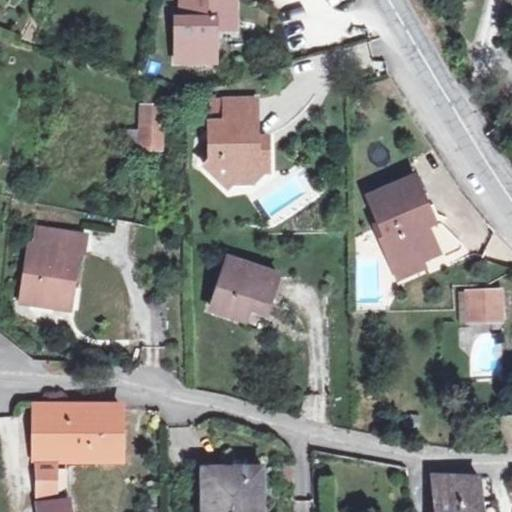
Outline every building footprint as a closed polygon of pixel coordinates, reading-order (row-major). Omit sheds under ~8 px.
[(219,60),(218,27),(218,18),(237,18),(237,0),(183,0),(184,17),(179,17),(179,60),(219,60)] [(237,28),(237,18),(218,18),(218,27),(237,28)] [(227,99),(227,115),(258,114),(258,99),(227,99)] [(141,146),(162,146),(163,106),(142,106),(141,146)] [(258,149),(258,137),(258,114),(227,115),(227,120),(211,120),(210,162),(206,165),(230,189),(233,185),(245,172),(255,172),(269,172),(269,149),(258,149)] [(269,136),(258,137),(258,149),(269,149),(269,136)] [(255,185),(255,172),(245,172),(233,185),(255,185)] [(375,228),(391,264),(411,255),(421,258),(439,251),(426,225),(422,227),(416,211),(428,206),(414,175),(368,195),(381,224),(375,228)] [(79,251),(84,252),(87,235),(37,228),(34,244),(29,243),(21,301),(60,307),(64,285),(73,287),(79,251)] [(425,266),(421,258),(411,255),(391,264),(397,278),(425,266)] [(246,320),(250,308),(253,300),(269,306),(279,276),(229,259),(212,309),(246,320)] [(64,285),(60,307),(70,309),(73,287),(64,285)] [(501,290),(470,292),(471,322),(502,321),(501,290)] [(471,322),(470,292),(460,293),(462,322),(471,322)] [(266,314),(269,306),(253,300),(250,308),(266,314)] [(152,342),(168,343),(168,301),(152,301),(152,342)] [(38,462),(70,463),(120,463),(121,407),(38,405),(38,462)] [(502,439),(511,439),(511,419),(511,417),(505,417),(502,417),(502,439)] [(511,439),(502,439),(502,452),(511,451),(511,439)] [(70,463),(38,462),(38,463),(40,503),(68,499),(70,463)] [(257,511),(257,494),(264,493),(264,467),(204,467),(204,511),(257,511)] [(434,505),(481,501),(480,477),(431,476),(434,505)] [(71,511),(69,499),(68,499),(40,503),(40,511),(71,511)] [(434,505),(434,511),(481,511),(481,501),(434,505)]
